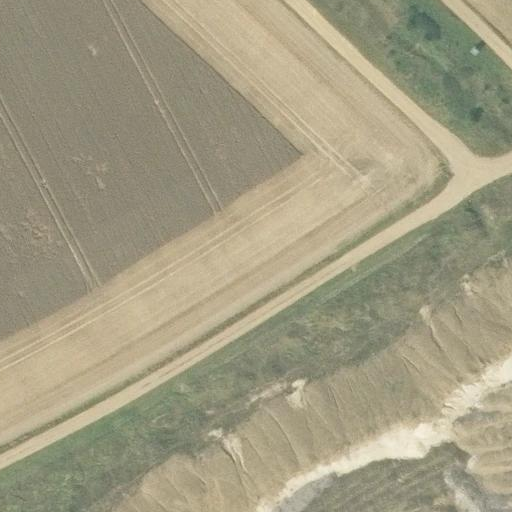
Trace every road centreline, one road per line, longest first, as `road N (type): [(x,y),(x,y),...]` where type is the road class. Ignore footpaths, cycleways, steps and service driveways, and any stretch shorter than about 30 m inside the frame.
road 1 (track): [(511,164),(296,303),(0,463)]
road 2 (track): [(284,0),(479,185)]
